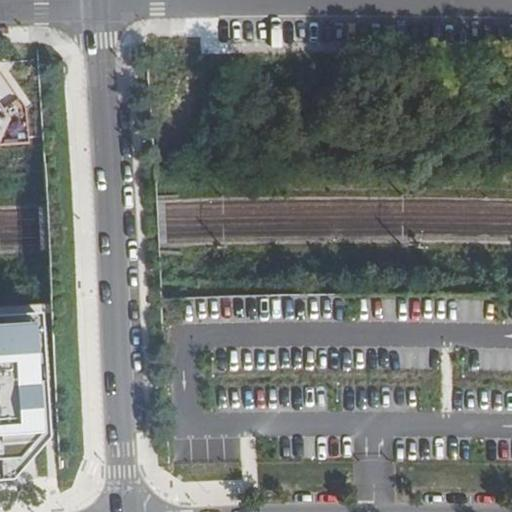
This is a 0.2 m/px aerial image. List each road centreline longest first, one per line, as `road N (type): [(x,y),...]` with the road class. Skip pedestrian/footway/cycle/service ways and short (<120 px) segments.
road 1 (tertiary): [(95,4),(125,511)]
road 2 (residential): [(95,4),(511,2)]
